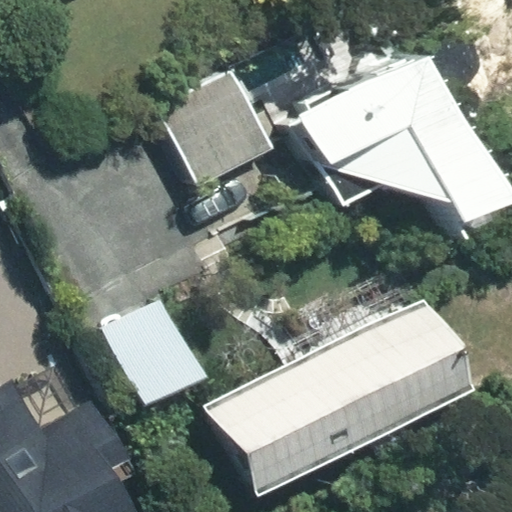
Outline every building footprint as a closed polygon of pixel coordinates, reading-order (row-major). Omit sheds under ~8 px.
[(285,108),(314,164),(434,195),(444,213),(492,189),(417,42),(285,108)] [(194,184),(270,147),(231,67),(155,104),(194,184)] [(415,296),(196,402),(241,494),(460,388),(415,296)] [(99,327),(135,404),(199,373),(163,297),(99,327)] [(0,511),(126,511),(101,466),(119,456),(87,397),(37,424),(10,375),(0,380),(0,511)]
